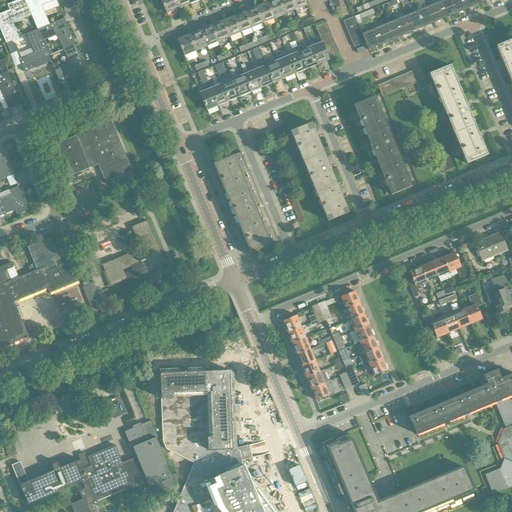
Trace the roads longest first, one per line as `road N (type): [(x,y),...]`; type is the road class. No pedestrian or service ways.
road 1 (residential): [(251,319),(511,212)]
road 2 (residential): [(236,282),(0,379)]
road 3 (residential): [(297,434),(511,342)]
road 4 (residential): [(312,88),(468,22)]
road 5 (residential): [(368,228),(511,169)]
road 6 (residential): [(368,228),(312,88)]
road 7 (residential): [(0,234),(55,211),(22,127)]
road 8 (tertiary): [(236,282),(178,144)]
road 9 (residential): [(293,258),(235,120)]
road 10 (tertiary): [(297,434),(251,319)]
